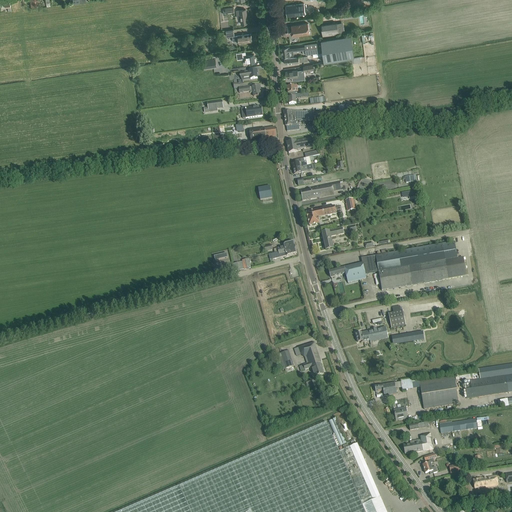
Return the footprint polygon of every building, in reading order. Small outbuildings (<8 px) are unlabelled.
[(11,11),(10,3),(9,0),(0,0),(0,1),(4,1),(5,1),(6,4),(4,4),(5,12),(11,11)] [(305,14),(305,8),(304,3),(286,5),(287,16),(305,14)] [(247,18),(246,9),(241,10),(236,11),(237,17),(241,17),(241,24),(244,24),(249,23),(249,21),(249,20),(249,21),(248,17),(247,18)] [(323,36),(339,34),(338,22),(322,24),(323,36)] [(310,34),(309,23),(291,25),(291,27),(288,27),(288,26),(279,27),(281,35),(287,34),(287,36),(293,35),(293,36),(310,34)] [(234,29),(226,30),(226,33),(227,36),(232,35),(233,42),(235,42),(238,41),(238,43),(247,42),(252,41),(251,34),(246,34),(235,36),(234,29)] [(294,51),(306,50),(306,54),(323,52),(324,62),(355,57),(351,35),(322,40),(322,42),(305,44),(305,45),(282,48),(282,57),(294,56),(294,51)] [(245,52),(237,53),(238,59),(245,58),(246,64),(255,62),(256,61),(256,58),(255,58),(254,54),(246,55),(245,55),(245,52)] [(249,72),(241,73),(242,80),(250,79),(251,79),(258,78),(257,74),(258,74),(257,70),(249,71),(249,72)] [(301,70),(286,72),(287,78),(292,77),(292,81),(302,80),(301,70)] [(260,96),(259,86),(239,89),(240,93),(250,92),(250,93),(253,93),(254,97),(259,97),(259,96),(260,96)] [(296,100),(296,98),(301,97),(301,94),(291,95),(291,98),(289,98),(289,105),(299,104),(298,100),(296,100)] [(217,109),(216,103),(207,104),(208,111),(211,110),(211,109),(215,108),(215,110),(217,109)] [(253,107),(246,108),(246,114),(242,114),(243,119),(263,116),(262,107),(253,108),(253,107)] [(300,130),(298,120),(300,120),(300,121),(314,121),(315,112),(301,112),(290,111),(284,112),(286,126),(287,132),(300,130)] [(259,129),(249,130),(251,145),(262,143),(262,140),(277,138),(276,128),(274,128),(265,129),(265,128),(259,129)] [(238,129),(222,132),(224,140),(240,137),(238,129)] [(311,139),(296,142),(298,150),(312,148),(311,139)] [(298,150),(296,142),(296,141),(287,143),(289,154),(298,152),(297,150),(298,150)] [(306,161),(300,162),(292,164),(293,169),(308,166),(306,161)] [(312,165),(308,166),(293,169),(294,174),(304,172),(304,171),(313,169),(312,165)] [(317,188),(301,191),(302,201),(317,198),(318,198),(334,195),(334,191),(341,190),(340,183),(317,187),(317,188)] [(353,199),(346,201),(347,205),(349,205),(351,211),(355,210),(353,199)] [(319,218),(336,214),(335,206),(306,213),(309,226),(320,224),(319,218)] [(333,248),(330,236),(344,233),(343,229),(322,233),(326,250),(333,248)] [(295,248),(294,242),(284,245),(284,247),(274,250),(275,253),(278,252),(295,248)] [(461,277),(455,242),(362,259),(363,263),(329,272),(331,278),(346,274),(348,283),(366,279),(365,275),(379,272),(379,273),(377,273),(378,275),(379,275),(382,291),(461,277)] [(297,254),(295,248),(278,252),(275,253),(271,254),(272,260),(287,256),(297,254)] [(242,261),(241,259),(240,259),(238,249),(230,251),(235,272),(244,270),(242,261)] [(251,268),(249,259),(242,261),(244,270),(251,268)] [(403,310),(389,314),(392,329),(406,326),(403,310)] [(388,338),(386,328),(383,328),(381,322),(366,326),(367,332),(356,334),(358,343),(361,342),(361,343),(370,341),(370,342),(388,338)] [(423,332),(408,334),(409,342),(424,340),(423,332)] [(321,364),(315,343),(310,345),(299,348),(302,355),(304,355),(305,358),(307,364),(299,366),(301,372),(312,368),(315,377),(324,374),(321,364)] [(294,366),(289,351),(281,354),(286,369),(294,366)] [(511,363),(479,369),(480,379),(470,381),(471,389),(466,390),(467,399),(511,391),(511,363)] [(318,386),(315,378),(305,382),(308,390),(318,386)] [(458,405),(455,378),(420,383),(424,409),(458,405)] [(397,395),(395,383),(375,386),(376,392),(383,391),(384,397),(397,395)] [(408,419),(406,408),(398,410),(398,413),(395,413),(396,421),(408,419)] [(477,429),(476,419),(440,424),(441,434),(477,429)] [(386,511),(381,498),(380,498),(378,494),(379,494),(358,444),(339,452),(327,423),(120,511),(386,511)] [(434,449),(431,433),(423,434),(424,437),(420,438),(421,440),(418,441),(410,442),(411,444),(403,446),(405,455),(434,449)] [(432,468),(431,464),(435,463),(433,459),(437,458),(435,454),(424,458),(425,461),(426,464),(423,465),(425,474),(429,472),(430,475),(437,473),(436,467),(432,468)] [(460,464),(449,466),(451,475),(459,473),(459,471),(465,470),(464,464),(460,465),(460,464)] [(498,486),(497,475),(480,478),(480,479),(473,480),(475,489),(481,488),(498,486)]
